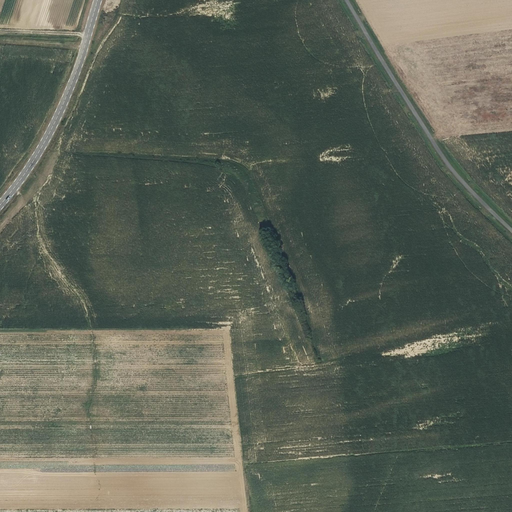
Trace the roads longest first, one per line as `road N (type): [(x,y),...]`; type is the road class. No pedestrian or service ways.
road 1 (residential): [(511,230),(447,163),(346,0)]
road 2 (tertiary): [(0,201),(64,100),(98,0)]
